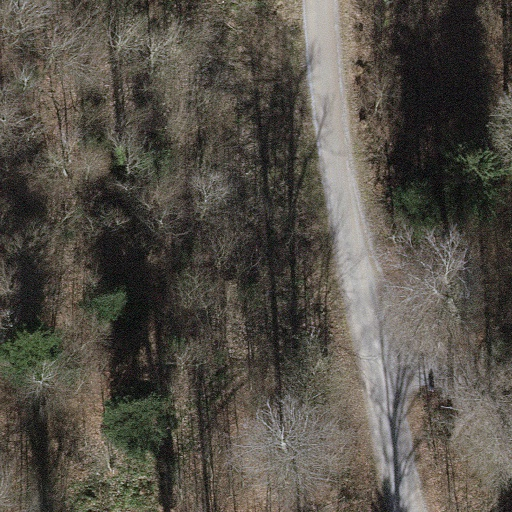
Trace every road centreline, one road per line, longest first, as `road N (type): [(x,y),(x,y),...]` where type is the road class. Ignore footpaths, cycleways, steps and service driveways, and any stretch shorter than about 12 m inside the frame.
road 1 (track): [(322,0),(355,298)]
road 2 (track): [(355,298),(406,511)]
road 3 (track): [(355,298),(511,436)]
